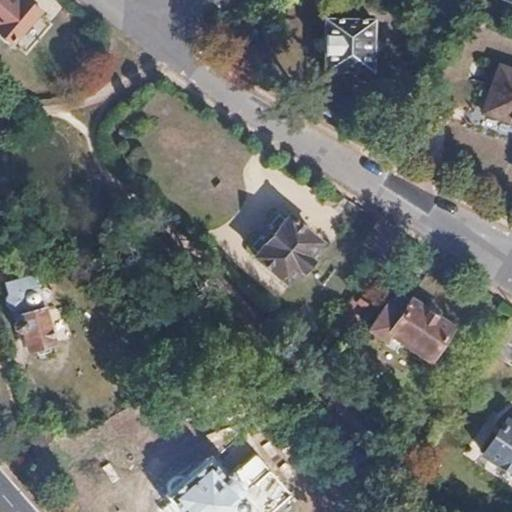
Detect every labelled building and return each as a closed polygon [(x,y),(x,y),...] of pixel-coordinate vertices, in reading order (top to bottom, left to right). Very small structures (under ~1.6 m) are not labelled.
[(0,0),(0,32),(13,43),(39,13),(23,0),(0,0)] [(371,22),(323,22),(322,71),(371,71),(371,22)] [(511,69),(499,65),(483,110),(511,120),(511,69)] [(307,256),(318,242),(288,217),(254,256),(284,282),(296,269),(298,270),(304,271),(310,264),(310,259),(307,256)] [(379,253),(394,230),(377,219),(362,241),(379,253)] [(365,299),(386,267),(375,259),(353,292),(365,299)] [(53,342),(45,308),(43,309),(42,305),(45,305),(44,302),(47,299),(44,288),(41,288),(36,273),(8,280),(11,292),(8,297),(10,307),(16,310),(18,319),(16,323),(15,325),(15,329),(17,330),(20,331),(24,331),(28,349),(53,342)] [(428,358),(448,327),(393,291),(368,330),(383,340),(389,332),(428,358)] [(344,331),(365,299),(353,292),(333,323),(344,331)] [(510,364),(511,360),(511,322),(492,352),(510,364)] [(511,425),(504,420),(482,453),(511,472),(511,425)] [(34,456),(52,434),(54,431),(44,421),(30,441),(34,456)] [(272,511),(291,496),(252,452),(230,472),(213,454),(184,480),(182,478),(179,476),(175,474),(172,474),(169,477),(168,480),(167,483),(167,487),(167,494),(165,495),(179,511),(240,511),(241,511),(244,508),(247,511),(272,511)]
